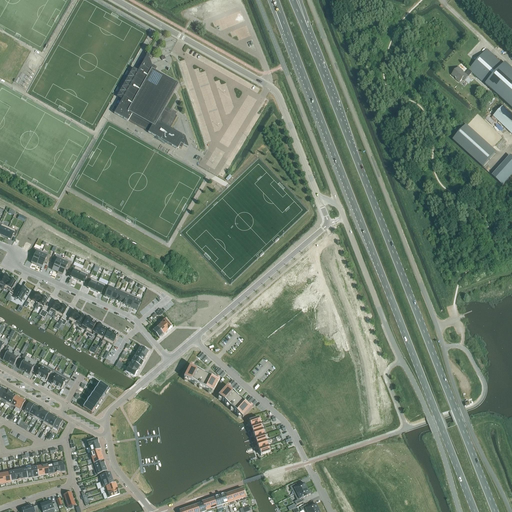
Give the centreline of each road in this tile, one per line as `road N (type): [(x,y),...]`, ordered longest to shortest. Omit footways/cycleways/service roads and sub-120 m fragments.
road 1 (unclassified): [(509,511),(467,422),(308,0)]
road 2 (primary): [(494,511),(305,31)]
road 3 (primary): [(288,41),(474,511)]
road 4 (unclassified): [(459,511),(435,433),(337,203)]
road 5 (unclassified): [(115,0),(277,92),(318,197)]
road 6 (residential): [(0,243),(20,267),(133,317),(169,360)]
road 7 (residential): [(325,225),(193,339)]
road 8 (residential): [(307,463),(286,422),(193,339)]
road 9 (residential): [(0,509),(73,484),(65,441),(73,421)]
